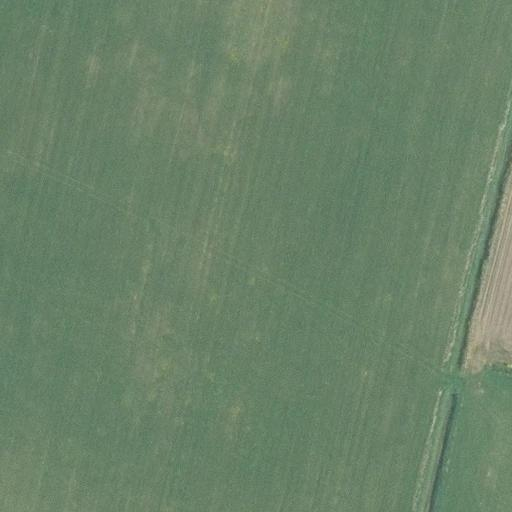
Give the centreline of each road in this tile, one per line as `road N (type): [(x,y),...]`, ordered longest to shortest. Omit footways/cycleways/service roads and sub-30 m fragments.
road 1 (residential): [(374,408),(0,318)]
road 2 (residential): [(463,38),(374,408)]
road 3 (residential): [(455,511),(474,432),(374,408)]
road 4 (residential): [(302,0),(463,38)]
